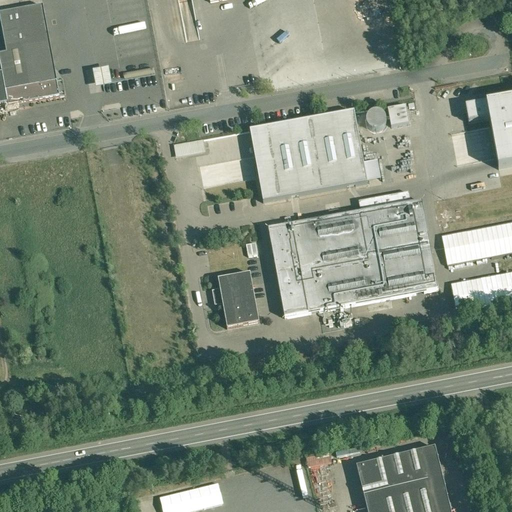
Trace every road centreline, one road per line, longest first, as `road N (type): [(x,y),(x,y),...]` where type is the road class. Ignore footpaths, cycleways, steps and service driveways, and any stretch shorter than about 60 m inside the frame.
road 1 (secondary): [(0,472),(511,375)]
road 2 (unclassified): [(0,153),(428,75)]
road 3 (unclassified): [(428,75),(500,56),(489,26),(459,35)]
